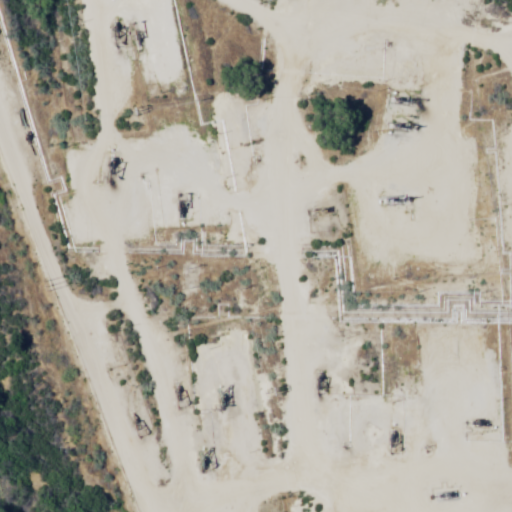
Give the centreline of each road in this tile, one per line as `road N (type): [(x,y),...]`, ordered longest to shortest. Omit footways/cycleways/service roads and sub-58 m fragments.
road 1 (track): [(494,511),(479,119),(410,61),(305,77)]
road 2 (track): [(172,511),(157,381),(0,34)]
road 3 (track): [(245,511),(227,314),(243,214),(295,93)]
road 4 (track): [(52,0),(157,381)]
road 5 (track): [(295,93),(150,0)]
